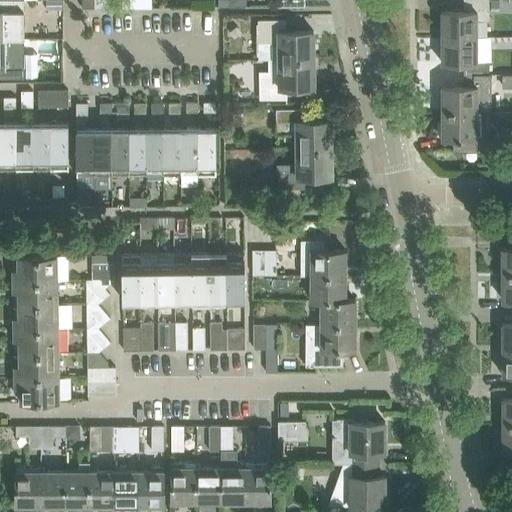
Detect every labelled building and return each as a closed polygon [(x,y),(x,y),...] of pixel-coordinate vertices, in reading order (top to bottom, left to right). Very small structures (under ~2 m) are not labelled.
[(0,0),(0,38),(4,38),(6,38),(6,27),(24,27),(24,0),(0,0)] [(46,0),(47,10),(62,10),(62,0),(46,0)] [(478,20),(490,20),(489,0),(463,0),(464,11),(441,11),(441,38),(478,38),(478,20)] [(266,19),(259,19),(260,44),(260,59),(269,59),(280,59),(314,59),(314,30),(286,30),(286,19),(266,19)] [(4,38),(0,38),(0,77),(25,78),(24,38),(6,38),(4,38)] [(489,62),(478,62),(478,38),(441,38),(441,62),(464,62),(464,75),(489,75),(489,62)] [(269,70),(260,70),(260,75),(260,99),(287,98),(287,87),(314,86),(314,59),(280,59),(269,59),(269,70)] [(511,73),(494,72),(493,85),(511,85),(511,73)] [(478,87),(489,87),(489,75),(464,75),(464,86),(442,86),(442,111),(478,112),(478,87)] [(39,91),(39,96),(39,105),(51,105),(51,91),(39,91)] [(68,91),(51,91),(51,105),(68,105),(68,91)] [(16,106),(16,97),(4,97),(4,106),(16,106)] [(22,97),(22,106),(33,106),(33,97),(22,97)] [(216,101),(205,102),(204,102),(204,111),(216,111),(216,101)] [(95,174),(95,128),(84,128),(84,119),(88,119),(88,102),(76,102),(77,174),(95,174)] [(100,112),(112,112),(112,102),(100,102),(100,112)] [(129,102),(117,102),(118,119),(129,119),(129,102)] [(146,102),(135,102),(135,111),(146,111),(146,102)] [(163,102),(153,102),(152,102),(152,111),(164,111),(163,102)] [(181,102),(180,102),(169,102),(169,111),(181,111),(181,102)] [(198,102),(187,102),(186,102),(186,111),(198,111),(198,102)] [(277,133),(299,133),(299,149),(332,149),(331,119),(304,120),(304,108),(277,108),(277,133)] [(490,149),(490,137),(490,127),(491,126),(491,113),(490,112),(478,112),(442,111),(442,137),(454,137),(454,149),(490,149)] [(0,168),(16,169),(16,123),(0,122),(0,168)] [(51,122),(34,123),(34,169),(51,168),(51,122)] [(69,122),(51,122),(51,168),(69,168),(69,122)] [(34,169),(34,123),(16,123),(16,169),(34,169)] [(198,127),(181,128),(181,174),(199,174),(198,127)] [(216,127),(198,127),(199,174),(217,173),(216,127)] [(112,128),(95,128),(95,174),(113,174),(112,128)] [(112,128),(113,174),(130,174),(129,128),(112,128)] [(147,174),(147,128),(129,128),(130,174),(147,174)] [(164,128),(147,128),(147,174),(164,174),(164,128)] [(181,128),(164,128),(164,174),(181,174),(181,128)] [(305,176),(332,175),(332,149),(299,149),(299,163),(277,163),(278,188),(305,187),(305,176)] [(140,218),(140,228),(158,228),(158,217),(140,218)] [(173,228),(173,217),(158,217),(158,228),(173,228)] [(303,239),(303,274),(313,274),(346,275),(346,249),(329,249),(323,249),(323,239),(313,239),(303,239)] [(511,247),(502,248),(502,274),(511,273),(511,247)] [(252,274),(264,274),(264,249),(252,249),(252,274)] [(276,249),(264,249),(264,274),(276,274),(276,249)] [(227,298),(226,252),(209,253),(210,299),(227,298)] [(244,252),(226,252),(227,298),(245,298),(244,252)] [(123,300),(141,300),(141,253),(122,254),(123,300)] [(159,299),(158,253),(141,253),(141,300),(159,299)] [(175,299),(175,253),(158,253),(159,299),(175,299)] [(193,299),(192,253),(175,253),(175,299),(193,299)] [(210,299),(209,253),(192,253),(193,299),(193,305),(210,305),(210,299)] [(13,269),(13,280),(58,279),(57,255),(18,256),(18,269),(13,269)] [(95,279),(98,279),(105,287),(114,279),(114,261),(94,262),(95,279)] [(502,299),(511,298),(511,273),(502,274),(502,299)] [(313,274),(313,301),(323,301),(323,300),(346,300),(346,299),(346,275),(313,274)] [(13,291),(19,291),(19,304),(58,304),(58,279),(13,280),(13,291)] [(86,279),(87,303),(99,303),(110,293),(105,287),(98,279),(95,279),(86,279)] [(346,300),(323,300),(323,301),(323,323),(355,323),(356,299),(346,299),(346,300)] [(87,303),(87,327),(99,327),(110,317),(99,303),(87,303)] [(19,317),(14,317),(14,328),(58,327),(58,304),(19,304),(19,317)] [(153,320),(140,321),(140,326),(142,326),(142,350),(154,349),(153,320)] [(204,320),(192,321),(193,339),(193,349),(205,349),(205,339),(204,320)] [(221,320),(210,320),(210,339),(210,349),(222,348),(226,347),(226,328),(221,328),(221,320)] [(159,321),(159,329),(159,349),(171,349),(171,321),(159,321)] [(187,321),(176,321),(176,349),(187,349),(187,339),(187,321)] [(511,322),(502,323),(502,348),(511,348),(511,322)] [(254,348),(266,348),(266,323),(254,323),(254,348)] [(278,348),(278,323),(266,323),(266,348),(278,348)] [(323,323),(306,323),(306,335),(306,345),(306,348),(343,349),(352,349),(355,349),(355,323),(323,323)] [(142,326),(140,326),(123,327),(124,350),(142,350),(142,326)] [(14,339),(19,339),(20,352),(59,351),(58,327),(14,328),(14,339)] [(87,327),(88,351),(99,351),(111,341),(99,327),(87,327)] [(227,328),(228,348),(245,348),(245,328),(227,328)] [(343,365),(343,349),(306,348),(305,365),(343,365)] [(511,348),(502,348),(502,374),(511,373),(511,348)] [(20,365),(15,365),(15,376),(59,375),(59,351),(20,352),(20,365)] [(99,351),(88,351),(88,381),(116,380),(116,366),(109,366),(108,362),(99,351)] [(60,400),(59,375),(15,376),(15,387),(20,387),(20,400),(60,400)] [(116,394),(116,380),(88,381),(88,394),(116,394)] [(511,397),(502,398),(502,424),(511,423),(511,397)] [(280,401),(280,414),(288,414),(288,401),(280,401)] [(334,434),(332,434),(332,438),(335,438),(335,462),(332,462),(332,463),(343,463),(351,463),(378,463),(378,451),(385,451),(385,421),(354,421),(354,418),(337,418),(337,426),(334,426),(334,434)] [(306,437),(306,420),(278,420),(278,437),(306,437)] [(511,423),(502,424),(502,449),(511,448),(511,423)] [(28,447),(41,447),(42,447),(42,425),(16,425),(16,436),(28,436),(28,447)] [(54,448),(54,436),(66,436),(66,425),(42,425),(42,447),(41,447),(41,448),(54,448)] [(90,450),(102,450),(102,425),(90,425),(90,450)] [(114,450),(114,425),(102,425),(102,450),(114,450)] [(125,450),(125,442),(135,442),(135,425),(119,425),(114,425),(114,450),(125,450)] [(164,450),(164,425),(152,425),(152,450),(164,450)] [(184,450),(184,445),(184,425),(172,425),(172,450),(184,450)] [(221,500),(222,467),(222,425),(209,425),(209,450),(221,450),(221,467),(198,467),(198,500),(221,500)] [(246,500),(247,467),(241,467),(241,461),(238,461),(238,449),(233,449),(233,425),(222,425),(222,467),(221,500),(246,500)] [(271,425),(258,425),(258,450),(271,450),(271,425)] [(79,462),(79,471),(66,471),(66,504),(91,504),(90,471),(90,462),(79,462)] [(172,500),(198,500),(198,467),(198,462),(172,462),(172,500)] [(259,467),(247,467),(246,500),(271,500),(271,463),(259,463),(259,467)] [(295,463),(282,463),(282,481),(295,481),(295,463)] [(343,463),(328,504),(342,505),(351,505),(385,505),(385,475),(378,475),(378,463),(351,463),(343,463)] [(42,471),(42,466),(16,466),(16,504),(42,504),(42,471)] [(151,471),(139,471),(139,504),(164,504),(164,466),(151,466),(151,471)] [(66,504),(66,471),(42,471),(42,504),(66,504)] [(115,504),(115,471),(90,471),(91,504),(115,504)] [(115,504),(139,504),(139,471),(115,471),(115,504)]
